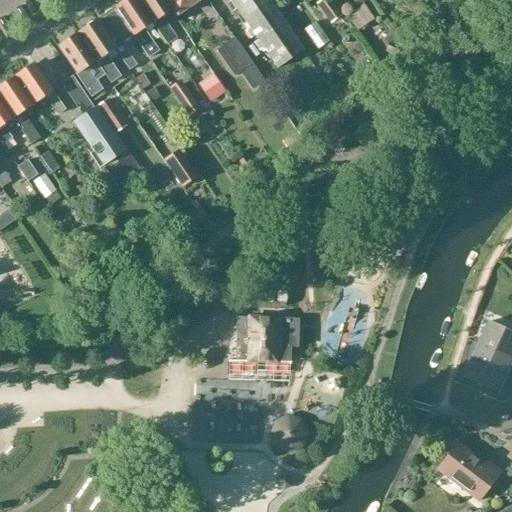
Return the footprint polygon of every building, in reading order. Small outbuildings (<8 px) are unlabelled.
[(136,0),(130,0),(115,10),(133,37),(149,60),(159,52),(144,29),(152,24),(136,0)] [(163,0),(136,0),(152,24),(167,46),(177,39),(162,17),(171,11),(163,0)] [(166,0),(177,16),(192,6),(201,0),(166,0)] [(304,51),(268,0),(229,0),(277,69),(304,51)] [(322,0),(316,5),(330,25),(341,17),(329,0),(322,0)] [(133,37),(115,10),(97,23),(114,49),(129,71),(137,66),(122,44),(133,37)] [(321,40),(331,31),(315,12),(305,21),(321,40)] [(114,49),(97,23),(78,36),(95,62),(110,84),(120,77),(105,55),(114,49)] [(95,62),(78,36),(59,49),(91,97),(101,90),(87,68),(95,62)] [(216,51),(234,78),(252,65),(234,39),(216,51)] [(35,65),(15,79),(33,105),(44,98),(60,114),(65,111),(53,92),(35,65)] [(213,75),(211,77),(198,86),(211,104),(226,92),(213,75)] [(127,151),(116,134),(128,126),(109,98),(94,109),(72,77),(61,85),(83,116),(73,123),(93,153),(90,155),(99,169),(102,167),(117,188),(140,172),(126,151),(127,151)] [(33,105),(15,79),(0,88),(0,100),(19,128),(31,146),(40,139),(22,113),(33,105)] [(200,110),(188,92),(176,100),(188,118),(200,110)] [(19,128),(0,100),(0,144),(1,147),(12,139),(9,134),(19,128)] [(50,173),(59,167),(48,152),(39,158),(50,173)] [(27,183),(37,176),(27,161),(17,168),(27,183)] [(0,187),(1,189),(12,182),(0,165),(0,187)] [(187,166),(173,177),(182,190),(196,179),(187,166)] [(56,192),(45,174),(33,182),(45,200),(56,192)] [(19,213),(23,210),(18,203),(14,205),(19,213)] [(0,231),(17,220),(10,209),(0,216),(0,231)] [(237,318),(236,360),(290,361),(290,348),(297,348),(298,320),(237,318)] [(511,332),(490,323),(465,379),(500,394),(511,367),(511,332)] [(277,424),(273,436),(279,447),(290,450),(301,445),(304,434),(299,423),(288,419),(277,424)] [(500,473),(488,464),(485,468),(469,456),(470,454),(457,444),(437,470),(479,501),(500,473)]
